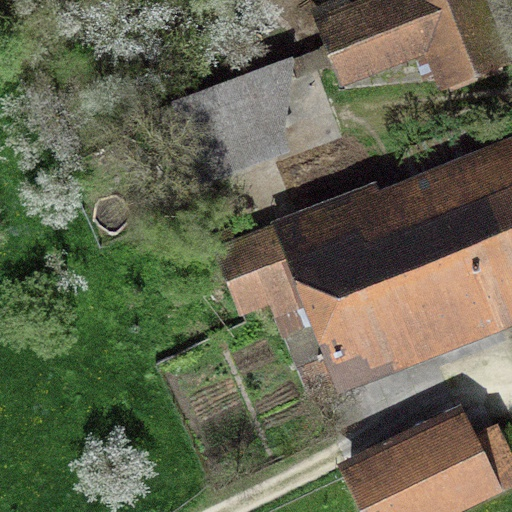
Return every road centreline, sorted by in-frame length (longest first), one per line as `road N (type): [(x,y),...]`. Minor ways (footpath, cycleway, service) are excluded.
road 1 (track): [(231,511),(491,385),(511,382)]
road 2 (track): [(383,117),(511,102)]
